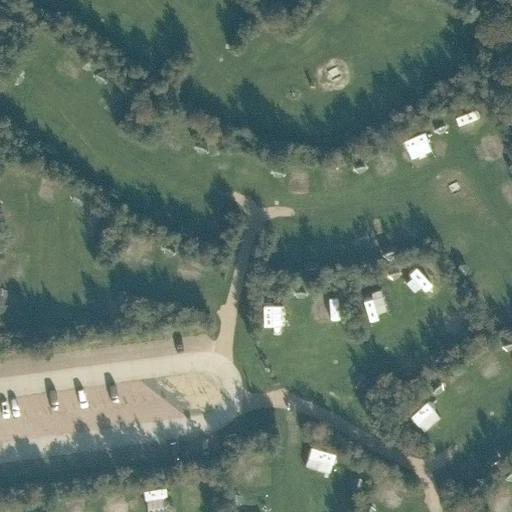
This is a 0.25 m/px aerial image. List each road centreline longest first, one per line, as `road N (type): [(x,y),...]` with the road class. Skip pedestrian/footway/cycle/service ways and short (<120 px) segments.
road 1 (residential): [(0,454),(218,424),(232,410),(235,391)]
road 2 (residential): [(235,391),(231,371),(214,359),(0,386)]
road 3 (residential): [(235,391),(288,397),(424,466),(435,506)]
